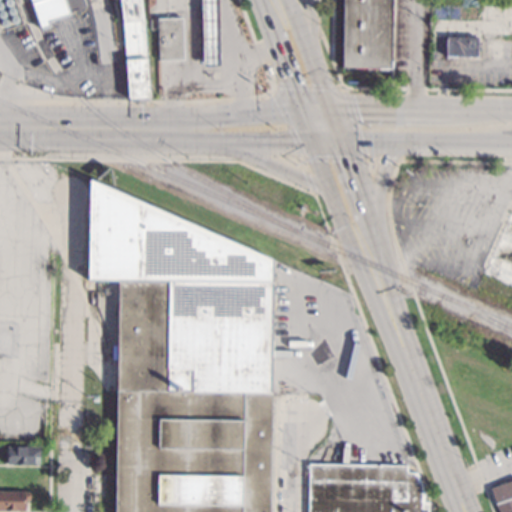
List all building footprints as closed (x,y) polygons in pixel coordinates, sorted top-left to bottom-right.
[(138,0),(142,21),(149,97),(128,99),(122,22),(119,0),(82,0),(85,6),(68,12),(69,14),(47,22),(49,26),(41,29),(30,0),(138,0)] [(217,0),(218,47),(201,48),(200,0),(217,0)] [(391,0),(390,68),(341,67),(342,0),(391,0)] [(184,59),(158,61),(157,18),(182,17),(184,59)] [(477,57),(445,57),(445,37),(478,38),(477,57)] [(272,260),(270,392),(267,511),(114,511),(117,359),(111,360),(111,346),(117,346),(118,280),(86,280),(88,180),(272,260)] [(511,287),(476,272),(504,208),(508,210),(511,201),(511,287)] [(37,465),(6,464),(6,447),(37,448),(37,465)] [(406,472),(415,473),(421,486),(421,490),(423,491),(423,501),(427,501),(426,511),(307,511),(308,465),(406,466),(406,472)] [(511,511),(498,511),(495,504),(489,489),(511,481),(511,511)] [(30,499),(23,498),(23,511),(0,511),(0,491),(30,491),(30,499)]
